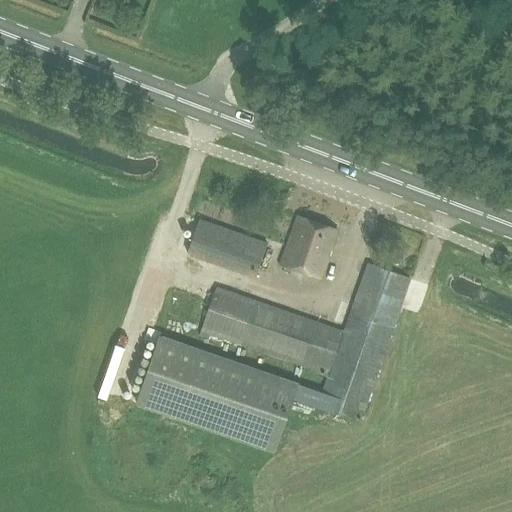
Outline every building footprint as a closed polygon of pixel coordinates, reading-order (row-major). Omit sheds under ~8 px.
[(295,215),(279,265),(318,278),(335,229),(295,215)] [(267,243),(198,219),(185,254),(254,278),(267,243)] [(366,263),(342,331),(326,378),(316,406),(360,422),(410,278),(366,263)] [(408,304),(427,311),(436,286),(417,279),(408,304)] [(326,378),(342,331),(216,286),(200,331),(314,370),(313,374),(326,378)] [(273,453),(297,384),(158,336),(134,406),(273,453)]
